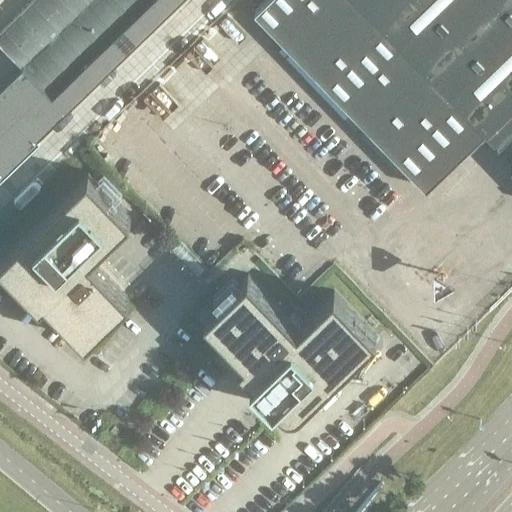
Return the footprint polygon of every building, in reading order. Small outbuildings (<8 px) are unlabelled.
[(37,137),(182,0),(32,0),(0,31),(0,40),(23,65),(0,86),(0,174),(38,139),(37,137)] [(511,0),(264,0),(255,10),(426,187),(485,130),(498,144),(511,131),(511,167),(511,168),(511,169),(511,0)] [(282,60),(302,78),(308,72),(288,53),(282,60)] [(0,256),(0,261),(20,281),(25,276),(85,339),(129,297),(89,255),(131,215),(88,171),(0,256)] [(299,408),(301,407),(376,334),(334,290),(298,325),(248,274),(204,316),(270,384),(264,389),(282,407),(284,408),(287,410),(289,411),(292,411),(294,410),(296,410),(298,409),(299,408)]
